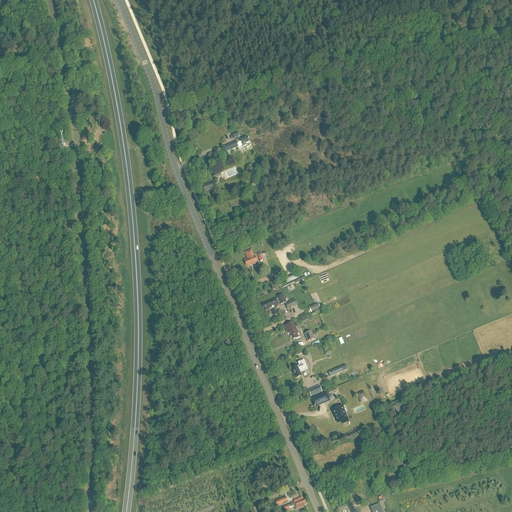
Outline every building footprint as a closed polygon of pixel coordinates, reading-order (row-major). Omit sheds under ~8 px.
[(239,137),(237,133),(232,135),(234,139),(236,143),(224,147),(226,153),(238,148),(239,149),(242,148),(246,146),(246,145),(249,143),(247,138),(240,141),(239,137)] [(203,187),(205,192),(206,192),(207,193),(216,190),(213,183),(203,187)] [(254,256),(251,250),(245,253),(247,259),(244,260),(246,266),(247,266),(248,267),(256,264),(256,262),(257,261),(258,263),(257,263),(258,263),(255,256),(254,256)] [(273,257),(271,251),(258,257),(260,262),(273,257)] [(288,282),(297,278),(295,272),(286,276),(288,282)] [(262,304),(265,311),(270,309),(271,308),(271,309),(278,306),(277,303),(279,302),(280,305),(286,303),(283,295),(277,297),(278,299),(276,300),(275,299),(263,304),(262,304)] [(285,305),(287,309),(297,305),(294,300),(289,302),(289,303),(285,305)] [(309,309),(311,313),(320,309),(318,304),(309,309)] [(290,334),(292,340),(296,339),(296,340),(300,338),(293,323),(284,327),(288,335),(290,334)] [(304,335),(308,342),(314,339),(311,332),(304,335)] [(307,370),(304,361),(298,363),(299,366),(292,369),(296,379),(301,377),(300,373),(307,370)] [(333,371),(330,372),(332,377),(348,370),(347,366),(346,365),(333,371)] [(309,391),(311,397),(322,392),(320,387),(309,391)] [(312,400),(315,407),(328,402),(325,395),(312,400)] [(402,400),(392,403),(393,404),(395,410),(405,407),(402,400)] [(343,421),(344,421),(345,421),(346,420),(347,419),(346,418),(348,417),(346,412),(344,413),(341,407),(333,411),(338,423),(343,421)] [(286,498),(275,502),(277,507),(282,505),(282,504),(287,501),(286,498)] [(283,508),(284,511),(294,508),(295,511),(305,506),(305,505),(306,504),(304,500),(303,500),(302,498),(293,501),(294,502),(292,503),(292,504),(283,508)]
